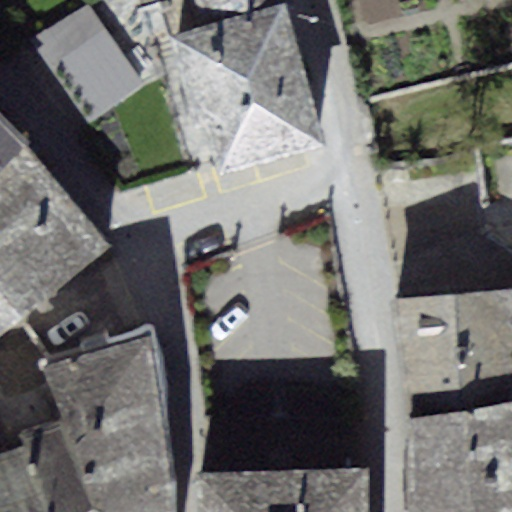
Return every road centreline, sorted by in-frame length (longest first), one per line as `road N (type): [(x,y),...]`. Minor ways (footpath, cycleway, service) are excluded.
road 1 (residential): [(354,171),(389,402),(390,511)]
road 2 (residential): [(141,233),(173,358),(184,511)]
road 3 (residential): [(354,171),(141,233)]
road 4 (residential): [(0,74),(141,233)]
road 5 (residential): [(322,0),(354,171)]
